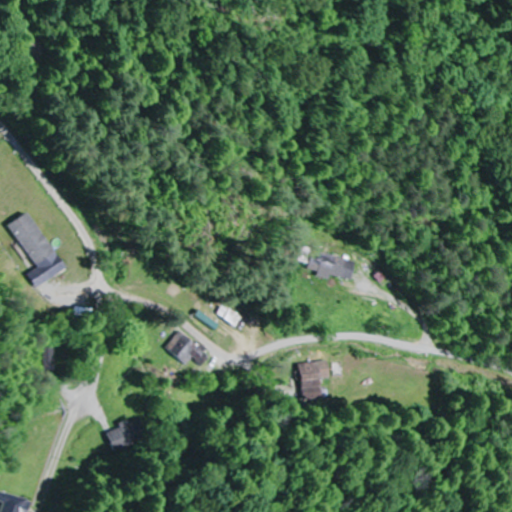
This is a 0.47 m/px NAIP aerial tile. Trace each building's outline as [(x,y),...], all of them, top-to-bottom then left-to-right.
[(357,281),(362,260),(317,251),(313,272),(357,281)] [(65,263),(68,270),(88,261),(85,254),(65,263)] [(88,297),(86,285),(72,288),(74,300),(88,297)] [(192,358),(203,366),(213,353),(181,330),(166,350),(187,365),(192,358)] [(328,364),(300,364),(300,381),(328,381),(328,364)] [(34,511),(38,500),(13,493),(7,511),(34,511)]
